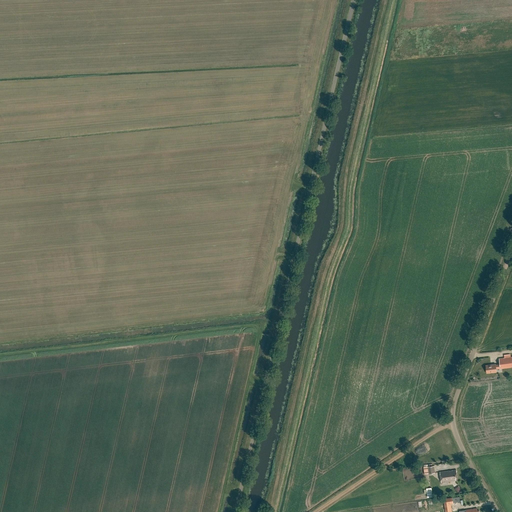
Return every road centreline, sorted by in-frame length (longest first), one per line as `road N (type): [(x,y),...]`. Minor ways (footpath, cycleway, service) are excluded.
road 1 (unclassified): [(235,511),(354,0)]
road 2 (track): [(385,0),(346,165),(340,228),(269,511)]
road 3 (unclassified): [(497,511),(452,422),(511,256)]
road 4 (track): [(452,422),(318,511)]
